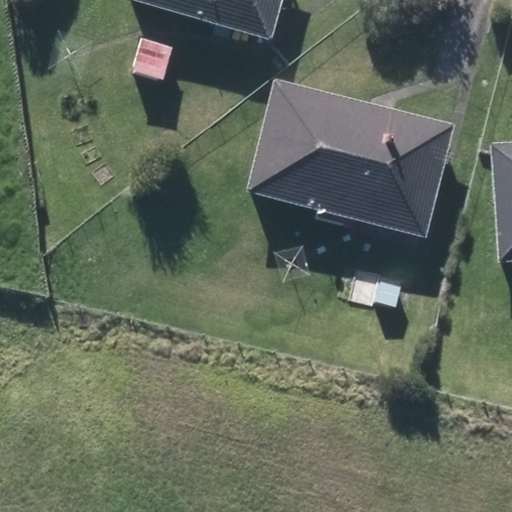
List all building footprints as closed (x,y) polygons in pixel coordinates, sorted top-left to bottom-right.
[(145,0),(144,7),(283,44),(294,0),(145,0)] [(144,78),(173,86),(182,55),(151,47),(144,78)] [(174,116),(197,147),(257,104),(234,71),(174,116)] [(262,203),(439,246),(466,133),(290,90),(262,203)] [(511,152),(503,153),(508,268),(511,267),(511,152)] [(354,305),(388,315),(398,280),(364,270),(354,305)]
